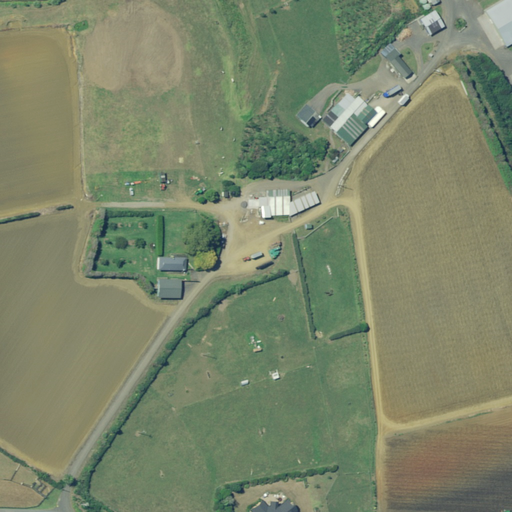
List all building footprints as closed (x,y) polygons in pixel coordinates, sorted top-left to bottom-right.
[(511,0),(506,0),(486,12),(505,44),(511,40),(511,0)] [(363,104),(353,115),(350,112),(331,131),(346,147),(366,127),(361,123),(372,112),(363,104)] [(254,198),(254,206),(257,206),(257,218),(267,217),(267,216),(289,215),(317,202),(312,190),(288,201),(288,196),(254,198)] [(189,258),(183,258),(155,257),(155,270),(182,270),(182,269),(188,269),(189,258)] [(162,285),(152,284),(151,292),(162,293),(162,285)] [(276,371),(268,373),(270,380),(278,378),(276,371)] [(247,511),(293,511),(296,510),(286,497),(275,506),(275,501),(267,501),(267,506),(264,506),(259,499),(246,509),(247,511)]
